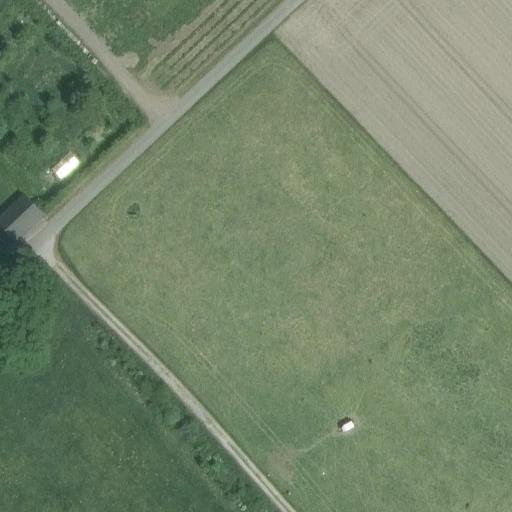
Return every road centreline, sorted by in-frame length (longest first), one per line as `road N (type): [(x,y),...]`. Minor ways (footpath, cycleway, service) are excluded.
road 1 (unclassified): [(296,0),(0,276)]
road 2 (track): [(290,511),(40,238)]
